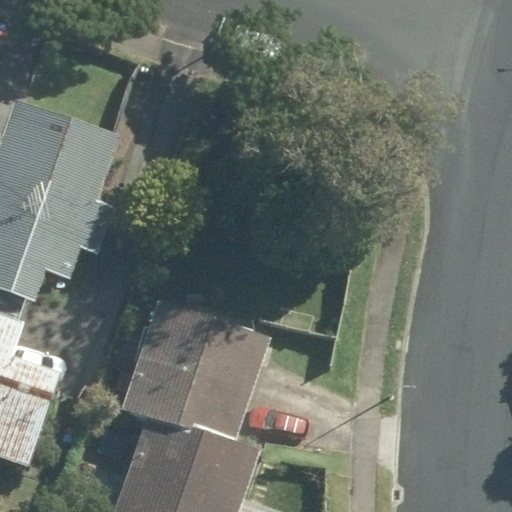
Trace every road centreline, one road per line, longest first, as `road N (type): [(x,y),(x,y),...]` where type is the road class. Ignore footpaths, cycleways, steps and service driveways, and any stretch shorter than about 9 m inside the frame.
road 1 (residential): [(510,74),(470,511)]
road 2 (residential): [(299,0),(510,74)]
